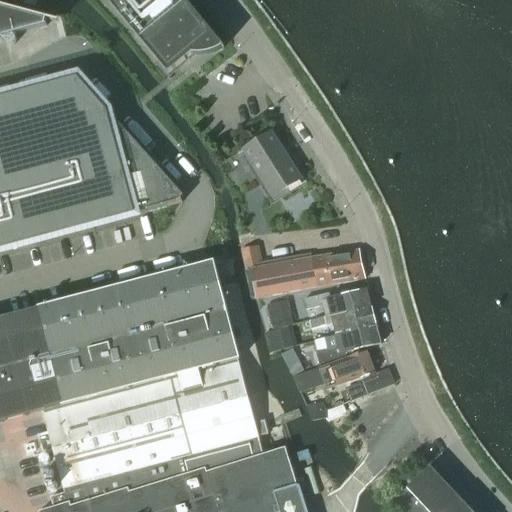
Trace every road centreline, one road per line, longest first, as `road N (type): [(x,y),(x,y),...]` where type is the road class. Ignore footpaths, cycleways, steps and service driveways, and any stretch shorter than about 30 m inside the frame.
road 1 (unclassified): [(0,289),(174,241),(195,207),(190,178),(83,54),(0,79)]
road 2 (residential): [(422,404),(358,200),(219,0)]
road 3 (unclassified): [(501,511),(422,404)]
